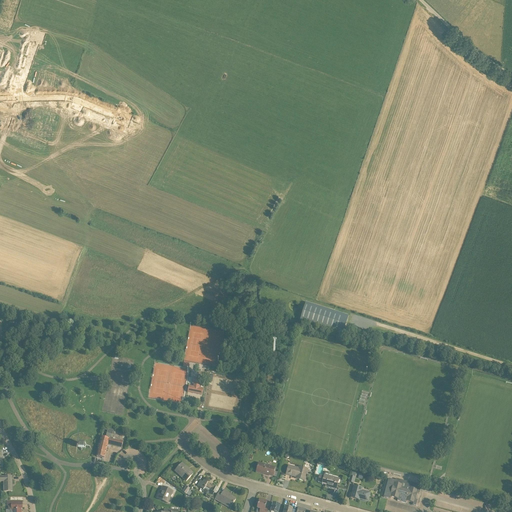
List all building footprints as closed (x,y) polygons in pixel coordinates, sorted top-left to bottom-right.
[(18,157),(15,164),(26,170),(30,162),(18,157)] [(40,162),(34,174),(41,177),(47,166),(40,162)] [(55,176),(52,183),(63,189),(67,182),(55,176)] [(11,181),(5,192),(13,196),(18,185),(11,181)] [(25,188),(21,195),(33,201),(36,194),(25,188)] [(43,198),(37,209),(44,213),(50,201),(43,198)] [(348,316),(305,303),(299,322),(342,336),(348,316)] [(194,386),(193,386),(193,387),(189,387),(188,392),(192,393),(201,395),(202,389),(203,385),(201,385),(202,380),(194,378),(193,384),(195,384),(194,386)] [(243,416),(250,416),(251,405),(244,404),(243,416)] [(110,445),(111,440),(112,435),(108,434),(107,439),(101,437),(98,452),(97,457),(104,459),(105,454),(108,445),(110,445)] [(111,440),(110,445),(122,448),(123,442),(111,440)] [(179,476),(186,482),(193,474),(182,464),(176,470),(175,471),(179,476)] [(259,464),(257,468),(256,472),(272,477),(275,468),(270,467),(270,468),(265,467),(266,466),(259,464)] [(288,466),(287,470),(286,475),(296,477),(296,479),(304,481),(307,470),(299,467),(298,469),(288,466)] [(325,472),(324,475),(324,477),(319,476),(318,483),(322,484),(322,485),(326,486),(325,487),(336,490),(339,479),(332,478),(333,475),(329,474),(329,473),(325,472)] [(12,477),(7,477),(0,476),(0,482),(6,482),(6,487),(4,487),(4,492),(12,492),(12,477)] [(390,499),(391,497),(398,499),(397,501),(406,504),(407,501),(413,503),(412,505),(416,506),(417,500),(415,500),(417,493),(419,494),(421,489),(410,486),(410,488),(405,486),(404,490),(401,489),(402,485),(395,484),(395,481),(388,479),(383,497),(390,499)] [(197,487),(203,490),(202,492),(207,494),(205,497),(210,499),(210,498),(213,500),(216,494),(213,492),(216,488),(210,485),(210,484),(204,481),(203,482),(200,481),(197,487)] [(362,491),(363,489),(354,486),(350,498),(359,500),(359,499),(368,502),(370,493),(362,491)] [(173,492),(167,489),(163,487),(160,492),(161,492),(158,499),(157,499),(166,503),(169,496),(171,497),(173,492)] [(228,493),(224,491),(222,494),(219,492),(215,500),(222,504),(230,509),(231,507),(236,500),(231,497),(227,495),(228,493)] [(259,511),(268,511),(269,510),(265,509),(267,502),(259,500),(257,509),(260,510),(259,511)] [(20,511),(21,509),(22,509),(22,505),(18,505),(17,502),(11,502),(6,502),(7,506),(10,506),(10,510),(10,511),(9,511),(8,511),(20,511)]
